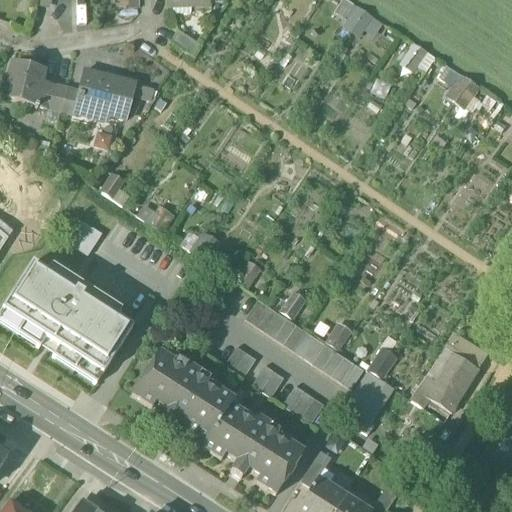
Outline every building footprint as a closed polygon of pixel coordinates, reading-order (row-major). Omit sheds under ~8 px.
[(50,0),(38,0),(36,9),(47,12),(50,0)] [(128,5),(128,12),(137,12),(136,0),(117,0),(118,5),(128,5)] [(165,0),(166,13),(209,11),(208,0),(165,0)] [(341,0),(332,13),(344,22),(340,27),(366,46),(381,27),(344,0),(341,0)] [(164,41),(191,59),(198,48),(172,30),(164,41)] [(421,75),(432,60),(417,49),(406,64),(421,75)] [(2,102),(34,110),(40,85),(43,73),(11,65),(2,102)] [(96,116),(124,123),(133,88),(83,75),(78,95),(72,116),(74,117),(95,122),(96,116)] [(453,79),(444,103),(467,111),(476,87),(453,79)] [(60,116),(66,92),(40,85),(34,110),(45,113),(60,116)] [(78,95),(66,92),(60,116),(73,119),(74,117),(72,116),(78,95)] [(56,131),(60,116),(45,113),(42,127),(56,131)] [(111,139),(96,135),(92,151),(107,155),(111,139)] [(121,209),(134,192),(115,178),(102,195),(121,209)] [(83,226),(69,248),(87,259),(101,238),(83,226)] [(57,350),(101,378),(131,331),(116,321),(46,276),(30,266),(0,313),(44,342),(57,350)] [(50,270),(46,276),(116,321),(120,315),(50,270)] [(244,323),(254,330),(267,311),(257,304),(244,323)] [(254,330),(263,336),(276,317),(267,311),(254,330)] [(0,326),(38,351),(44,342),(0,313),(0,326)] [(263,336),(273,343),(286,323),(276,317),(263,336)] [(273,343),(283,349),(295,330),(286,323),(273,343)] [(324,345),(337,353),(349,333),(336,325),(324,345)] [(283,349),(292,355),(305,336),(295,330),(283,349)] [(292,355),(302,362),(315,343),(305,336),(292,355)] [(302,362),(311,368),(324,349),(315,343),(302,362)] [(311,368),(321,375),(334,355),(324,349),(311,368)] [(95,388),(101,378),(57,350),(51,359),(95,388)] [(223,370),(232,376),(245,357),(236,350),(223,370)] [(453,372),(472,384),(479,373),(445,351),(421,386),(437,397),(453,372)] [(383,380),(396,360),(385,354),(373,373),(383,380)] [(321,375),(331,381),(343,362),(334,355),(321,375)] [(254,485),(275,498),(302,455),(289,447),(287,446),(286,449),(275,442),(276,439),(266,432),(269,428),(267,427),(256,420),(251,427),(240,420),(242,417),(241,416),(229,409),(233,403),(219,395),(218,394),(217,397),(205,390),(207,387),(196,380),(199,375),(198,375),(187,367),(182,375),(171,368),(173,365),(171,364),(158,356),(131,399),(151,412),(154,406),(166,414),(160,423),(171,430),(177,420),(188,428),(185,433),(203,445),(200,451),(220,464),(224,458),(236,466),(230,475),(240,482),(246,472),(258,480),(254,485)] [(255,363),(245,357),(232,376),(242,382),(255,363)] [(174,359),(171,364),(173,365),(171,368),(182,375),(187,367),(174,359)] [(331,381),(340,387),(353,368),(343,362),(331,381)] [(340,387),(350,394),(363,375),(353,368),(340,387)] [(251,388),(260,394),(273,375),(264,369),(251,388)] [(426,402),(449,418),(472,384),(453,372),(437,397),(421,386),(409,404),(420,411),(426,402)] [(199,373),(198,375),(199,375),(196,380),(207,387),(210,382),(211,381),(199,373)] [(283,382),(273,375),(260,394),(270,401),(283,382)] [(368,426),(368,425),(390,391),(368,376),(345,411),(354,417),(368,426)] [(222,390),(210,382),(207,387),(205,390),(217,397),(218,394),(219,395),(222,390)] [(281,409),(291,415),(304,396),(294,389),(281,409)] [(291,415),(301,422),(313,402),(304,396),(291,415)] [(301,422),(310,428),(323,409),(313,402),(301,422)] [(243,412),(241,416),(242,417),(240,420),(251,427),(256,420),(243,412)] [(368,426),(354,417),(348,424),(352,427),(351,428),(366,438),(373,428),(368,425),(368,426)] [(268,425),(267,427),(269,428),(266,432),(276,439),(280,434),(280,433),(268,425)] [(292,442),(280,434),(276,439),(275,442),(286,449),(287,446),(289,447),(292,442)] [(376,448),(368,443),(364,449),(372,454),(376,448)] [(319,456),(312,466),(324,472),(330,463),(319,456)] [(317,483),(324,472),(312,466),(299,486),(309,492),(316,482),(317,483)] [(296,511),(335,511),(344,500),(317,483),(316,482),(309,492),(296,511)] [(372,511),(373,511),(387,511),(396,498),(386,491),(375,508),(375,507),(372,511)] [(362,511),(344,500),(335,511),(362,511)]
